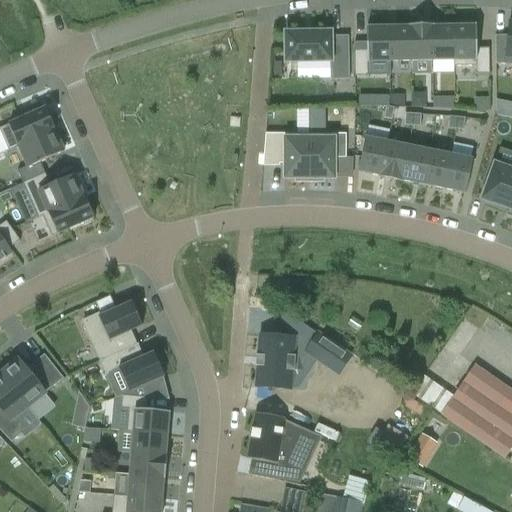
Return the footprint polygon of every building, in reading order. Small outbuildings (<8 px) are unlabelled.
[(495,37),(495,65),(511,66),(511,23),(509,23),(507,37),(495,37)] [(410,63),(432,62),(432,28),(432,27),(409,27),(409,28),(410,28),(410,63)] [(454,62),(453,62),(453,68),(476,68),(476,75),(489,75),(489,49),(476,50),(476,27),(454,28),(454,62)] [(366,29),(366,52),(354,52),(354,77),(367,77),(367,63),(389,63),(388,28),(366,29)] [(410,28),(409,28),(388,28),(389,63),(410,63),(410,28)] [(432,62),(453,62),(454,62),(454,28),(432,28),(432,62)] [(286,63),(330,62),(330,81),(349,81),(348,37),(330,38),(331,33),(285,34),(286,63)] [(425,108),(425,94),(410,94),(410,108),(425,108)] [(404,107),(404,96),(391,96),(391,107),(404,107)] [(454,111),(454,101),(442,101),(442,110),(454,111)] [(496,101),(496,113),(496,117),(504,118),(507,104),(496,101)] [(18,148),(57,131),(56,130),(54,130),(45,109),(44,110),(43,107),(29,113),(31,116),(0,129),(0,133),(8,152),(18,148)] [(394,109),(386,108),(383,119),(391,121),(394,109)] [(412,127),(413,115),(405,115),(404,127),(412,127)] [(413,115),(412,127),(420,128),(421,115),(413,115)] [(455,131),(457,119),(449,118),(448,130),(455,131)] [(457,119),(455,131),(463,131),(465,119),(457,119)] [(44,175),(45,175),(40,164),(63,153),(60,146),(63,144),(57,131),(18,148),(27,168),(17,172),(23,185),(44,175)] [(295,179),(295,183),(309,183),(309,135),(265,135),(262,167),(279,167),(279,165),(285,165),(285,179),(295,179)] [(334,159),(346,159),(346,135),(309,135),(309,183),(323,183),(323,179),(334,179),(334,159)] [(380,179),(387,144),(365,139),(358,173),(379,178),(379,179),(380,179)] [(380,179),(401,183),(408,148),(387,144),(380,179)] [(422,186),(429,152),(408,148),(401,183),(402,183),(402,182),(422,186)] [(422,186),(443,191),(450,156),(429,152),(422,186)] [(450,156),(443,191),(466,195),(472,161),(450,156)] [(511,171),(494,165),(482,201),(511,211),(511,171)] [(38,219),(42,217),(84,198),(86,198),(80,183),(77,184),(74,176),(50,187),(45,175),(44,176),(23,185),(38,219)] [(84,198),(42,217),(52,238),(79,226),(81,228),(94,223),(92,220),(94,219),(84,198)] [(6,223),(0,226),(0,236),(9,250),(20,242),(6,223)] [(0,262),(12,254),(9,250),(0,236),(0,262)] [(106,315),(114,311),(109,300),(101,303),(106,315)] [(99,362),(99,363),(138,346),(138,345),(136,346),(130,333),(142,327),(131,304),(127,306),(127,305),(117,310),(114,311),(106,315),(100,318),(98,315),(82,323),(100,362),(99,362)] [(353,357),(318,333),(304,353),(339,377),(353,357)] [(295,339),(260,337),(256,388),(291,391),(295,339)] [(138,346),(99,363),(99,364),(100,363),(106,377),(119,371),(129,394),(164,378),(162,372),(164,371),(159,358),(156,360),(153,354),(142,359),(137,347),(138,346)] [(1,375),(27,409),(63,380),(44,356),(31,366),(33,368),(28,372),(19,361),(16,363),(14,360),(4,368),(6,371),(1,375)] [(441,416),(505,460),(511,448),(511,392),(474,367),(441,416)] [(27,409),(1,375),(0,375),(0,431),(11,444),(27,431),(16,418),(27,409)] [(73,415),(86,418),(88,409),(78,394),(73,415)] [(146,412),(147,399),(122,397),(121,410),(129,411),(127,432),(133,432),(167,435),(169,414),(146,412)] [(405,397),(400,405),(420,418),(426,410),(405,397)] [(284,425),(285,419),(255,414),(248,460),(271,464),(270,474),(289,477),(293,457),(307,459),(316,439),(284,425)] [(382,434),(403,447),(408,439),(387,426),(382,434)] [(99,445),(101,431),(86,430),(83,444),(99,445)] [(166,457),(166,456),(167,435),(133,432),(133,433),(131,454),(166,457)] [(406,460),(422,469),(437,445),(421,435),(406,460)] [(164,479),(164,480),(166,456),(166,457),(131,454),(129,476),(164,479)] [(85,460),(84,472),(94,472),(95,461),(85,460)] [(128,498),(162,501),(164,480),(164,479),(129,476),(128,498)] [(80,483),(78,494),(90,495),(90,483),(80,483)] [(360,511),(362,503),(334,497),(324,496),(319,499),(316,511),(360,511)] [(160,511),(162,501),(128,498),(127,510),(112,508),(111,511),(160,511)] [(487,511),(463,499),(457,511),(458,511),(487,511)]
